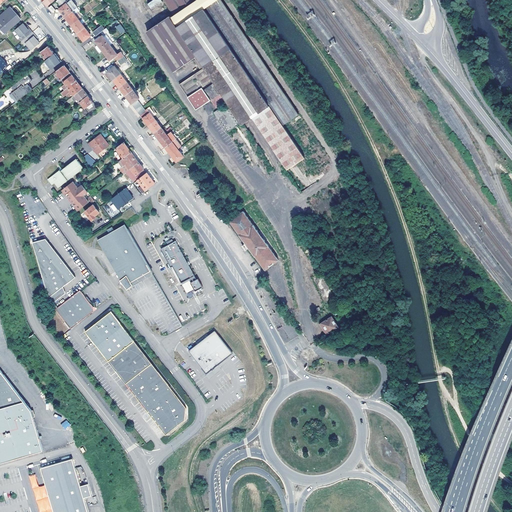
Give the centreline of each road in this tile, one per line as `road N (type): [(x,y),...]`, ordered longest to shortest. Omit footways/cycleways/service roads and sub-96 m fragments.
road 1 (track): [(277,0),(332,72),(385,171),(413,252),(439,377)]
road 2 (unclassified): [(142,467),(196,427),(201,404),(32,175)]
road 3 (secondary): [(279,349),(214,239),(114,106)]
road 4 (track): [(275,219),(322,185),(333,161),(230,0)]
road 5 (secondary): [(438,511),(404,427),(385,409),(350,401)]
road 6 (secondary): [(114,106),(28,0)]
road 7 (tertiary): [(511,152),(428,48)]
road 8 (track): [(446,392),(456,438),(501,511)]
road 9 (motorway): [(497,397),(449,511)]
road 10 (motorway): [(497,397),(456,511)]
